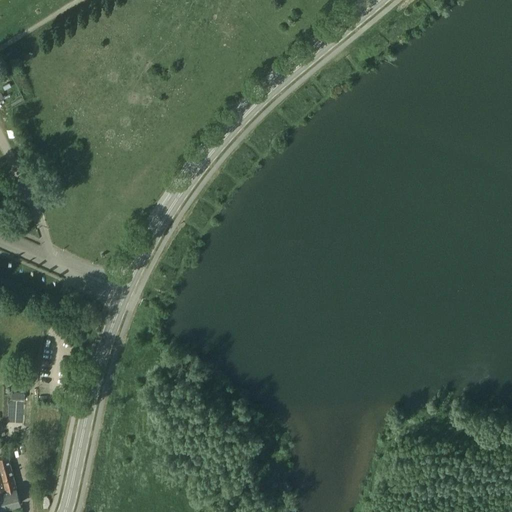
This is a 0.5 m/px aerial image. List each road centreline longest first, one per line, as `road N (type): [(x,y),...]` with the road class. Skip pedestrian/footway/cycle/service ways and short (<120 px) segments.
road 1 (primary): [(127,289),(162,219),(230,129),(378,0)]
road 2 (primary): [(65,511),(94,379),(127,289)]
road 3 (track): [(89,401),(55,394),(54,326),(81,272)]
road 4 (unclassified): [(0,239),(127,289)]
